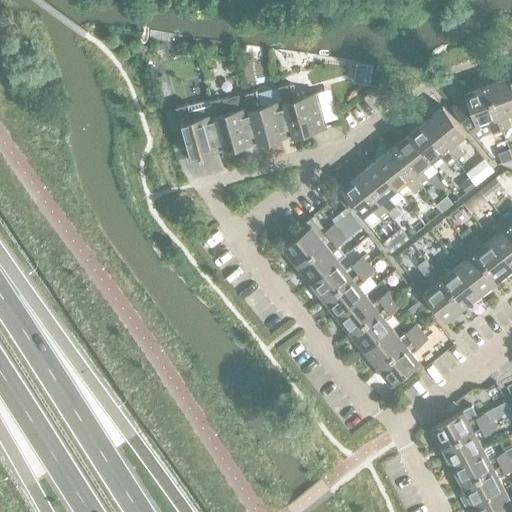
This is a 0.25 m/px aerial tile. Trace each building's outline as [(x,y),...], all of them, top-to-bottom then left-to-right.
[(361,65),(359,79),(371,80),(373,67),(361,65)] [(155,77),(158,88),(167,85),(164,75),(155,77)] [(511,125),(508,114),(511,112),(511,93),(505,75),(485,83),(503,130),(511,126),(511,125)] [(289,113),(294,134),(295,135),(329,126),(320,91),(295,98),(291,82),(281,85),(285,98),(289,113)] [(466,95),(472,113),(477,126),(488,122),(493,133),(503,130),(485,83),(464,91),(466,95)] [(247,90),(260,140),(261,142),(294,134),(289,113),(285,98),(261,105),(257,88),(247,90)] [(217,112),(226,147),(227,149),(260,140),(247,90),(224,97),(223,95),(213,97),(217,112)] [(477,126),(472,113),(466,95),(452,107),(471,130),(477,126)] [(226,147),(217,112),(192,118),(188,102),(177,105),(191,156),(226,147)] [(426,119),(456,158),(464,152),(456,142),(466,135),(443,105),(426,119)] [(426,119),(409,133),(432,162),(440,155),(447,165),(456,158),(426,119)] [(432,162),(409,133),(392,146),(422,185),(430,179),(423,169),(432,162)] [(392,146),(374,160),(398,190),(407,182),(414,191),(422,185),(392,146)] [(398,190),(374,160),(358,173),(388,212),(397,205),(389,196),(398,190)] [(493,170),(488,164),(471,177),(476,183),(493,170)] [(340,188),(346,195),(363,217),(373,209),(381,218),(388,212),(358,173),(340,188)] [(503,182),(497,175),(482,187),(488,195),(503,182)] [(462,184),(467,190),(476,183),(471,177),(462,184)] [(482,187),(470,197),(476,204),(488,195),(482,187)] [(442,210),(452,202),(447,196),(437,204),(442,210)] [(397,206),(390,212),(395,218),(402,212),(397,206)] [(488,215),(493,221),(501,215),(496,209),(488,215)] [(510,209),(501,215),(511,228),(511,210),(511,211),(510,209)] [(501,231),(492,238),(511,263),(511,228),(501,215),(493,222),(501,231)] [(284,247),(297,264),(341,229),(347,224),(342,218),(320,235),(311,225),(284,247)] [(297,264),(311,281),(339,259),(332,250),(348,238),(341,229),(297,264)] [(386,244),(390,250),(402,241),(398,235),(386,244)] [(476,236),(468,243),(498,280),(511,269),(511,263),(492,238),(483,245),(476,236)] [(371,238),(364,243),(371,252),(378,247),(371,238)] [(481,294),(498,280),(468,243),(460,249),(467,258),(458,265),(481,294)] [(347,269),(339,259),(311,281),(325,298),(368,263),(363,256),(347,269)] [(325,298),(338,316),(366,293),(359,284),(375,272),(368,263),(325,298)] [(442,263),(434,269),(464,307),(481,294),(458,265),(449,272),(442,263)] [(434,285),(424,293),(447,321),(464,307),(434,269),(426,276),(434,285)] [(338,316),(351,332),(395,297),(389,290),(374,302),(366,293),(338,316)] [(351,332),(365,349),(393,326),(399,322),(392,313),(401,306),(395,297),(351,332)] [(365,349),(378,366),(422,331),(416,324),(401,337),(393,326),(365,349)] [(429,340),(422,331),(378,366),(392,384),(421,361),(413,352),(429,340)] [(501,404),(490,409),(494,418),(506,412),(501,404)] [(432,425),(443,446),(494,420),(489,410),(472,419),(466,408),(432,425)] [(443,446),(453,465),(487,448),(481,438),(499,429),(494,420),(443,446)] [(453,465),(463,485),(511,459),(511,453),(510,449),(496,456),(490,446),(487,448),(453,465)] [(473,503),(507,486),(501,476),(511,470),(511,459),(463,485),(473,503)] [(473,503),(477,511),(502,511),(511,507),(511,495),(511,496),(507,486),(473,503)]
